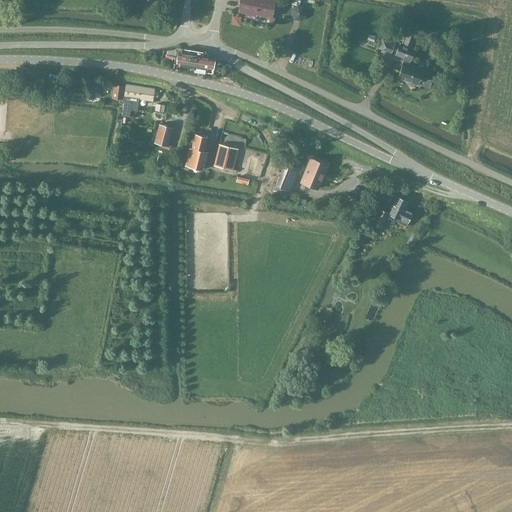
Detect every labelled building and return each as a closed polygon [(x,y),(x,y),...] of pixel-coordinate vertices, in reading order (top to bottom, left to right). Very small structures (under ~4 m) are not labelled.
[(271,17),(271,16),(273,0),(239,0),(238,7),(245,9),(245,16),(255,18),(255,14),(271,17)] [(292,8),(290,14),(293,20),(299,21),(305,18),(306,12),(303,7),(298,5),(297,5),(292,8)] [(233,15),(231,24),(240,25),(241,17),(233,15)] [(396,29),(393,37),(398,39),(401,32),(396,29)] [(396,78),(416,86),(423,69),(408,64),(410,59),(412,59),(414,54),(412,53),(414,49),(410,48),(414,37),(406,34),(402,45),(398,43),(394,55),(402,58),(403,62),(402,62),(396,78)] [(162,57),(173,57),(173,49),(162,49),(162,57)] [(193,51),(190,50),(184,50),(178,49),(177,55),(175,63),(175,65),(182,66),(204,69),(212,71),(214,60),(203,56),(204,54),(202,53),(193,51)] [(124,85),(121,115),(129,116),(129,109),(136,110),(138,98),(152,101),(153,89),(124,85)] [(121,99),(123,87),(113,86),(111,98),(121,99)] [(92,99),(93,93),(89,92),(89,89),(83,88),(83,89),(68,87),(67,96),(92,99)] [(165,104),(156,103),(154,110),(164,111),(165,104)] [(159,124),(154,143),(167,146),(172,128),(159,124)] [(200,136),(195,134),(191,148),(189,148),(185,165),(202,169),(207,152),(203,151),(206,137),(205,137),(204,136),(201,135),(200,136)] [(219,145),(214,164),(231,169),(236,149),(219,145)] [(299,182),(316,189),(325,165),(309,158),(299,182)] [(281,197),(294,166),(284,162),(271,193),(281,197)] [(237,177),(236,182),(248,185),(249,180),(237,177)] [(379,209),(373,222),(381,225),(384,219),(387,214),(398,219),(396,222),(405,226),(411,214),(404,210),(407,202),(395,196),(387,213),(379,209)] [(305,207),(306,199),(299,198),(298,206),(305,207)] [(425,201),(423,206),(430,210),(433,204),(425,201)] [(411,232),(406,241),(413,245),(418,235),(411,232)]
